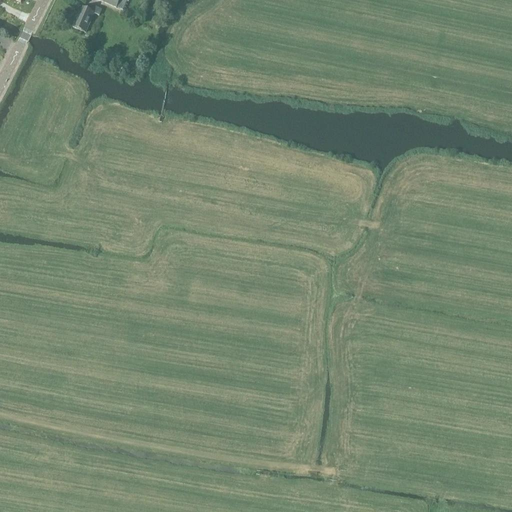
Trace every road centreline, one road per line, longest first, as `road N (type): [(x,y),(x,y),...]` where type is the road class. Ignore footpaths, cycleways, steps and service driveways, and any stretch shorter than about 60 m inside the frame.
road 1 (track): [(511,241),(384,227),(360,284),(337,471),(0,407)]
road 2 (track): [(384,227),(51,155),(0,156)]
road 3 (track): [(337,471),(445,488),(441,511)]
